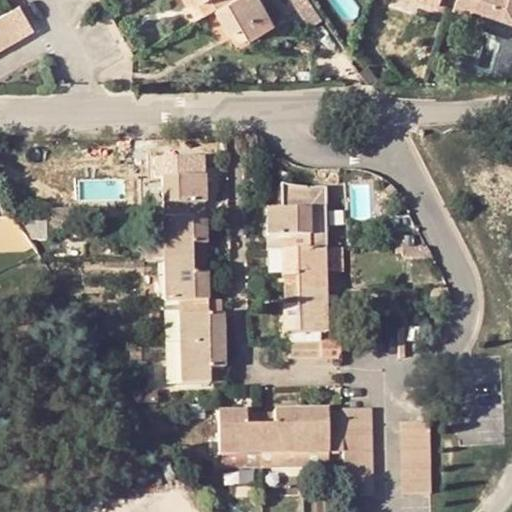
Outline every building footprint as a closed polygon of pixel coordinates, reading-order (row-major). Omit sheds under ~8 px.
[(26,22),(12,0),(11,0),(0,6),(0,11),(12,31),(26,22)] [(188,0),(185,2),(191,13),(205,5),(201,0),(188,0)] [(265,22),(253,0),(214,0),(205,5),(220,31),(228,25),(236,37),(265,22)] [(281,0),(287,10),(303,2),(302,0),(281,0)] [(511,0),(459,0),(458,5),(476,12),(480,3),(511,15),(511,0)] [(298,27),(313,16),(303,2),(287,10),(298,27)] [(0,38),(12,31),(0,11),(0,38)] [(220,31),(226,42),(236,37),(228,25),(220,31)] [(153,220),(186,219),(186,203),(199,203),(199,181),(153,182),(153,220)] [(186,203),(186,219),(199,219),(199,203),(186,203)] [(268,229),(269,252),(301,251),(301,211),(254,212),(255,230),(268,229)] [(186,219),(153,220),(153,238),(154,260),(186,259),(186,244),(200,244),(199,219),(186,219)] [(38,221),(11,222),(24,241),(38,241),(38,231),(38,221)] [(54,221),(38,221),(38,231),(53,231),(54,221)] [(255,230),(255,252),(269,252),(268,229),(255,230)] [(137,260),(154,260),(153,238),(137,238),(137,260)] [(190,258),(200,258),(200,244),(186,244),(186,259),(190,258)] [(333,250),(316,251),(317,275),(334,274),(333,250)] [(316,251),(301,251),(269,252),(270,278),(269,282),(284,281),(285,292),(317,292),(317,275),(316,251)] [(270,278),(269,252),(255,252),(256,278),(270,278)] [(166,300),(173,300),(200,299),(200,276),(190,276),(190,258),(186,259),(154,260),(154,291),(166,291),(166,300)] [(269,282),(270,293),(285,292),(284,281),(269,282)] [(285,292),(270,293),(270,307),(272,308),(285,307),(285,292)] [(270,307),(271,334),(318,332),(337,331),(336,305),(318,305),(317,292),(285,292),(285,307),(272,308),(270,307)] [(173,300),(173,342),(215,341),(216,318),(200,318),(200,299),(173,300)] [(154,300),(155,342),(173,342),(173,300),(166,300),(154,300)] [(201,368),(214,367),(215,341),(173,342),(173,382),(201,382),(201,368)] [(173,342),(155,342),(155,382),(173,382),(173,342)] [(282,346),(282,360),(316,359),(316,346),(282,346)] [(120,362),(131,362),(130,348),(120,349),(120,362)] [(201,382),(214,382),(214,367),(201,368),(201,382)] [(147,391),(127,391),(134,403),(147,402),(147,391)] [(364,396),(333,395),(333,399),(334,409),(364,409),(364,396)] [(318,414),(334,414),(334,409),(333,399),(317,400),(318,414)] [(265,415),(265,400),(251,401),(252,415),(265,415)] [(295,442),(294,400),(265,400),(265,415),(252,415),(252,443),(295,442)] [(334,441),(334,428),(334,414),(318,414),(317,400),(294,400),(295,442),(316,442),(334,441)] [(214,444),(252,443),(252,415),(237,415),(237,401),(213,401),(214,444)] [(237,415),(252,415),(251,401),(237,401),(237,415)] [(364,409),(334,409),(334,414),(334,428),(364,428),(364,409)] [(431,422),(401,423),(403,495),(433,494),(431,422)] [(364,441),(364,428),(334,428),(334,441),(364,441)] [(364,453),(364,441),(334,441),(334,453),(364,453)] [(253,457),(295,456),(295,442),(252,443),(253,457)] [(316,442),(295,442),(295,456),(316,456),(316,442)] [(214,444),(214,457),(253,457),(252,443),(214,444)] [(364,469),(364,453),(334,453),(335,468),(364,469)] [(364,485),(364,469),(335,468),(335,485),(364,485)]
